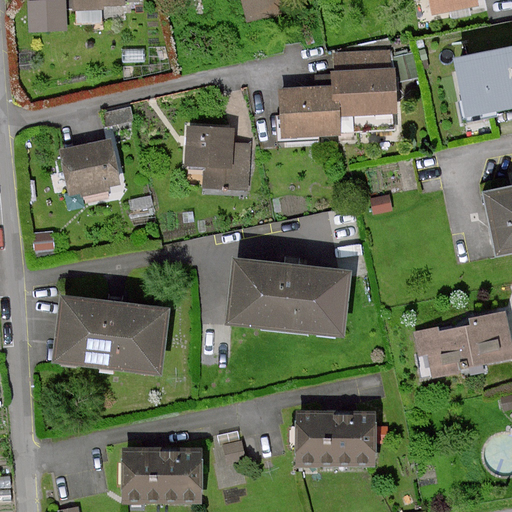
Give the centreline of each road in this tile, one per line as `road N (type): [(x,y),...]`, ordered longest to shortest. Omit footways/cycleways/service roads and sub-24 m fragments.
road 1 (unclassified): [(0,148),(30,511)]
road 2 (residential): [(0,124),(313,61)]
